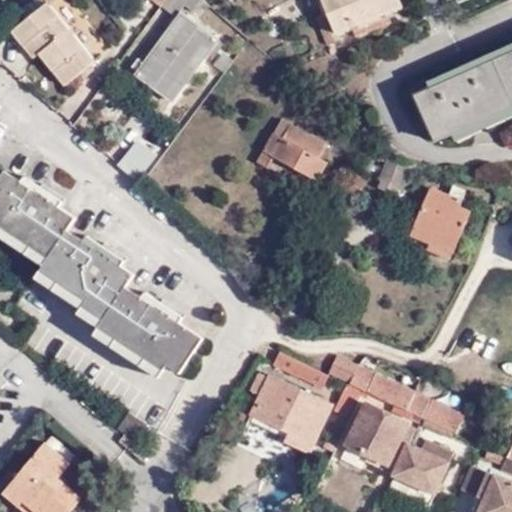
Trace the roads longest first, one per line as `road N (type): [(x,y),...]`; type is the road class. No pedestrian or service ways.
road 1 (residential): [(140,511),(172,467),(250,313),(15,99)]
road 2 (unknown): [(243,326),(307,362),(379,362),(434,375),(486,287),(507,269)]
